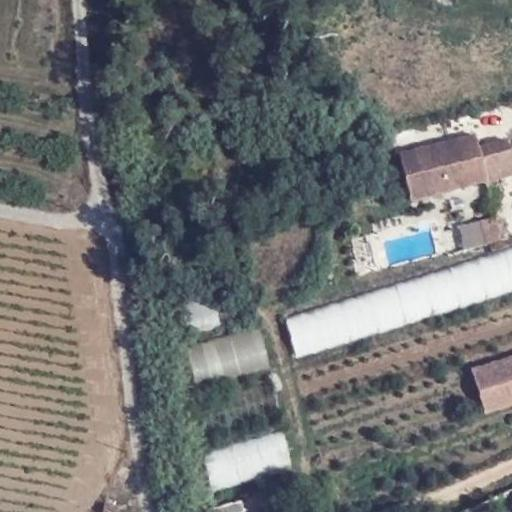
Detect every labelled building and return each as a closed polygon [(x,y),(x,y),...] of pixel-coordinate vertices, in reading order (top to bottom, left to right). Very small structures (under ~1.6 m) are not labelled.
[(511,102),(477,105),(480,134),(511,131),(511,102)] [(511,176),(511,162),(504,128),(397,154),(408,202),(511,176)] [(458,249),(499,242),(495,218),(453,225),(458,249)] [(388,324),(511,290),(511,246),(377,283),(388,324)] [(282,318),(294,357),(357,337),(377,331),(366,297),(343,305),(342,299),(282,318)] [(216,325),(213,298),(184,301),(187,328),(216,325)] [(511,306),(297,365),(307,401),(511,344),(511,306)] [(182,349),(198,389),(269,362),(254,322),(182,349)] [(511,355),(468,370),(484,416),(511,406),(511,355)] [(283,432),(208,445),(215,485),(290,473),(283,432)]
